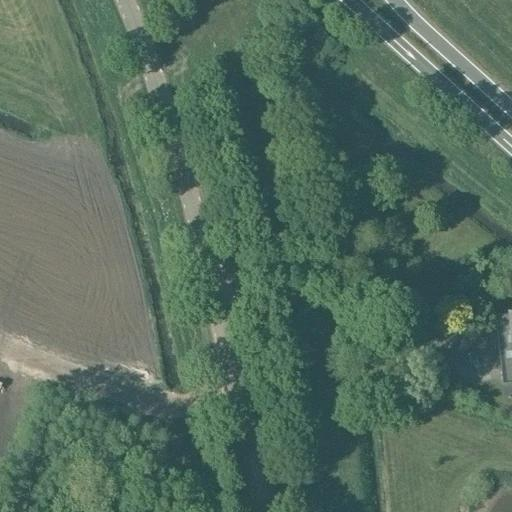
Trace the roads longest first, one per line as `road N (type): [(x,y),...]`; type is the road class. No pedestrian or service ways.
road 1 (tertiary): [(262,511),(185,180),(124,0)]
road 2 (motorway): [(349,0),(511,147)]
road 3 (motorway): [(511,110),(393,0)]
